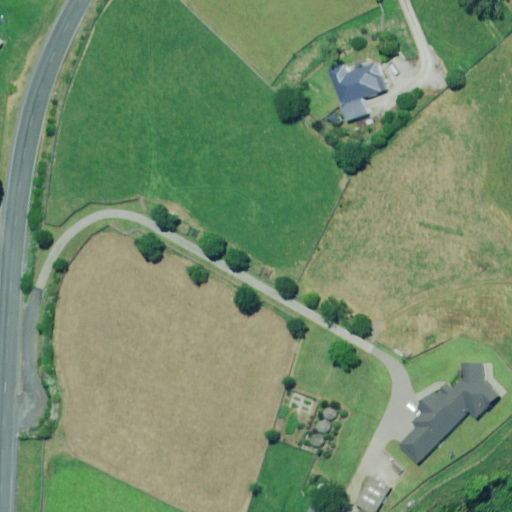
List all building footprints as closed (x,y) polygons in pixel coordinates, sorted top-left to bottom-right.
[(389,90),(380,64),(351,74),(348,66),(332,71),(344,104),(342,105),(348,122),(368,114),(362,99),(389,90)] [(486,380),(486,364),(466,365),(467,380),(453,394),(447,388),(439,396),(435,393),(418,410),(423,415),(414,425),(418,430),(401,447),(419,464),(471,411),(480,419),(503,396),(486,380)] [(343,409),(328,402),(309,446),(323,453),(343,409)] [(377,511),(392,489),(373,478),(357,504),(364,509),(362,511),(377,511)] [(343,511),(320,501),(314,511),(343,511)]
